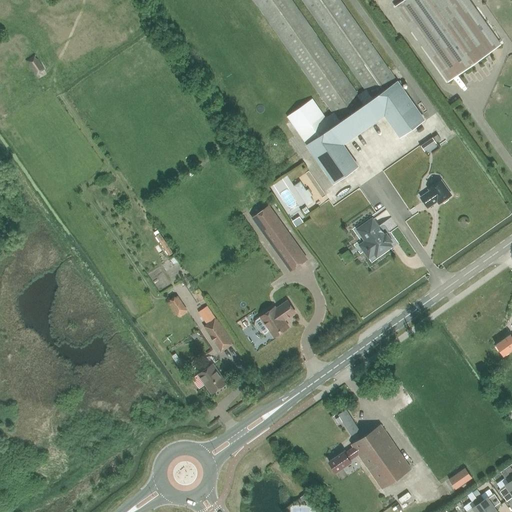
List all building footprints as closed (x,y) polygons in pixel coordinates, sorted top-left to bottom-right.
[(290,0),(253,0),(318,92),(333,113),(325,118),(311,99),(287,117),(314,156),(333,183),(358,166),(342,144),(384,115),(400,137),(424,120),(339,0),(302,0),(365,90),(357,96),(290,0)] [(404,0),(395,7),(447,81),(500,44),(469,0),(404,0)] [(48,70),(40,75),(44,82),(52,77),(48,70)] [(432,137),(427,141),(431,147),(436,143),(432,137)] [(451,195),(440,180),(428,188),(430,191),(420,197),(427,208),(437,201),(438,203),(451,195)] [(311,192),(308,189),(306,190),(300,181),(293,186),(306,206),(313,201),(308,194),(311,192)] [(306,259),(268,206),(252,218),(291,270),(306,259)] [(299,216),(292,221),(295,227),(303,222),(299,216)] [(383,251),(390,246),(388,243),(390,241),(386,235),(384,237),(372,220),(366,224),(365,222),(357,228),(364,238),(365,237),(368,242),(365,244),(367,248),(366,248),(368,250),(369,250),(372,254),(380,248),(383,251)] [(159,232),(155,235),(168,255),(172,252),(159,232)] [(196,296),(200,301),(204,298),(200,293),(196,296)] [(288,316),(288,317),(295,312),(287,301),(275,309),(274,307),(260,317),(273,337),(288,327),(283,319),(288,316)] [(178,315),(185,310),(183,306),(175,311),(178,315)] [(232,344),(211,314),(204,319),(211,328),(207,330),(221,351),(232,344)] [(511,334),(511,336),(510,334),(495,344),(502,355),(511,348),(511,334)] [(198,374),(212,393),(225,383),(211,364),(198,374)] [(346,409),(338,415),(351,436),(359,430),(346,409)] [(328,461),(335,472),(350,462),(349,460),(358,455),(381,488),(410,468),(380,424),(351,445),(352,447),(344,453),(343,451),(328,461)] [(456,460),(453,448),(445,450),(443,441),(436,442),(438,447),(439,447),(439,449),(436,450),(440,464),(456,460)] [(465,468),(448,479),(455,489),(472,478),(465,468)] [(504,479),(505,478),(509,475),(505,469),(499,472),(504,478),(504,479)] [(505,478),(508,483),(498,489),(506,501),(511,496),(511,479),(509,475),(505,478)] [(476,489),(472,492),(476,498),(481,495),(476,489)] [(472,502),(472,501),(476,498),(472,492),(467,495),(471,501),(472,502)] [(502,504),(494,493),(484,500),(481,495),(476,498),(486,511),(497,511),(495,509),(502,504)] [(472,501),(475,506),(466,511),(486,511),(476,498),(472,501)]
